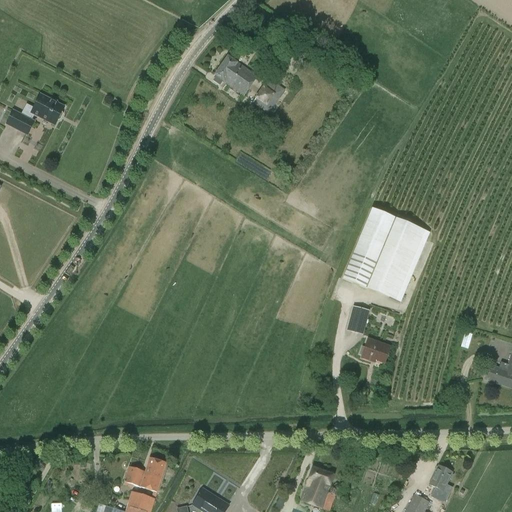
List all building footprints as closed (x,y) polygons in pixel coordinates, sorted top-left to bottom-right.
[(219,86),(223,82),(243,97),(257,78),(227,57),(214,76),(215,77),(212,81),(219,86)] [(262,89),(252,104),(267,114),(277,100),(262,89)] [(27,135),(34,122),(29,120),(32,114),(54,125),(57,121),(60,120),(62,115),(61,112),(64,107),(40,95),(33,109),(26,105),(21,116),(13,112),(6,125),(27,135)] [(429,233),(371,209),(342,279),(400,304),(429,233)] [(369,311),(353,307),(346,331),(362,336),(369,311)] [(466,332),(461,346),(469,349),(473,334),(466,332)] [(384,364),(390,347),(368,340),(361,359),(369,361),(370,359),(384,364)] [(484,381),(510,389),(511,384),(511,352),(508,365),(501,363),(499,369),(489,366),(484,381)] [(144,473),(128,468),(124,483),(157,493),(166,463),(149,458),(144,473)] [(452,489),(446,486),(452,473),(438,466),(428,485),(440,491),(436,500),(444,504),(452,489)] [(327,493),(333,475),(313,468),(301,501),(321,509),(321,510),(327,511),(329,511),(335,495),(327,493)] [(192,506),(200,511),(201,511),(224,511),(229,506),(202,489),(192,506)] [(151,511),(155,500),(131,492),(125,511),(122,511),(98,504),(95,511),(151,511)] [(404,511),(424,511),(429,503),(414,495),(404,511)] [(279,511),(286,501),(280,498),(279,498),(272,511),(273,511),(279,511)] [(50,505),(51,511),(62,511),(61,502),(50,505)]
